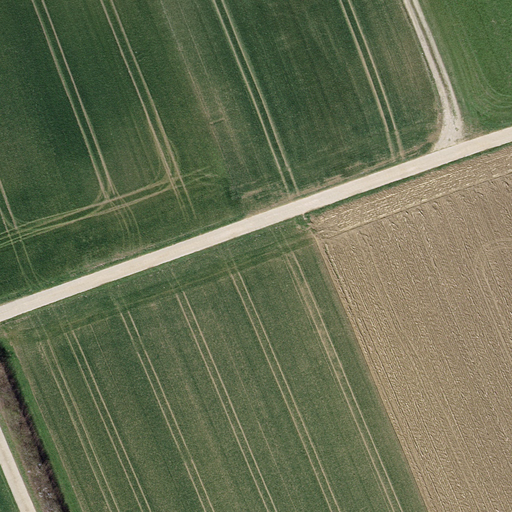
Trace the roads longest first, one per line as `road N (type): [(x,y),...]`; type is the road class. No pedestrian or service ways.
road 1 (track): [(0,315),(511,137)]
road 2 (track): [(467,153),(406,0)]
